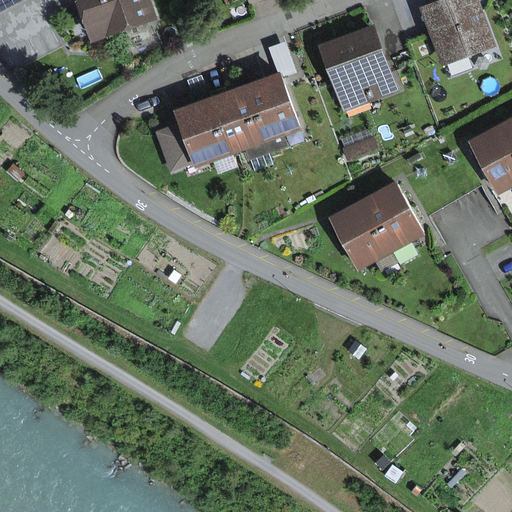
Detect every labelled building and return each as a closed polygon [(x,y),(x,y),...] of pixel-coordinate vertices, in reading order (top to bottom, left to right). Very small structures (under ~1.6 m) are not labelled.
[(157,0),(84,0),(97,37),(163,15),(157,0)] [(482,0),(438,0),(430,3),(445,56),(495,42),(482,0)] [(377,28),(327,45),(346,103),(397,86),(377,28)] [(288,73),(254,85),(272,138),(306,126),(288,73)] [(254,85),(219,97),(237,149),(272,138),(254,85)] [(219,97),(184,109),(202,161),(237,149),(219,97)] [(511,127),(511,124),(478,142),(506,194),(511,190),(511,127)] [(407,179),(373,197),(401,251),(435,234),(407,179)] [(373,197),(339,215),(367,269),(401,251),(373,197)]
